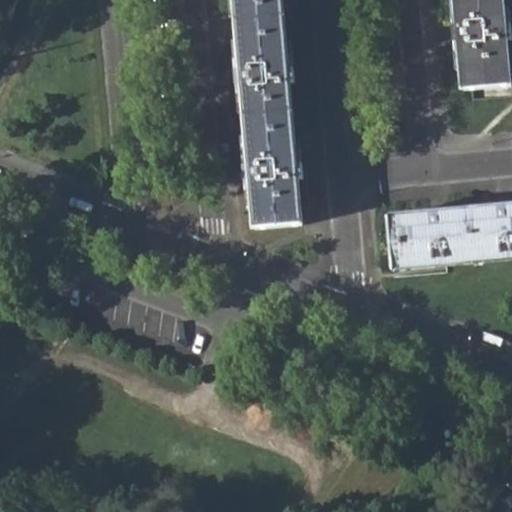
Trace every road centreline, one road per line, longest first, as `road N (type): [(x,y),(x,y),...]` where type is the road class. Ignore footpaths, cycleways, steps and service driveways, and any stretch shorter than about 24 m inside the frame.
road 1 (residential): [(208,260),(192,0)]
road 2 (residential): [(108,0),(124,228)]
road 3 (residential): [(333,183),(318,0)]
road 4 (residential): [(409,0),(423,176)]
road 5 (tertiary): [(349,314),(511,376)]
road 6 (tertiary): [(208,260),(349,314)]
road 7 (tertiary): [(0,181),(124,228)]
road 8 (residential): [(349,314),(333,183)]
